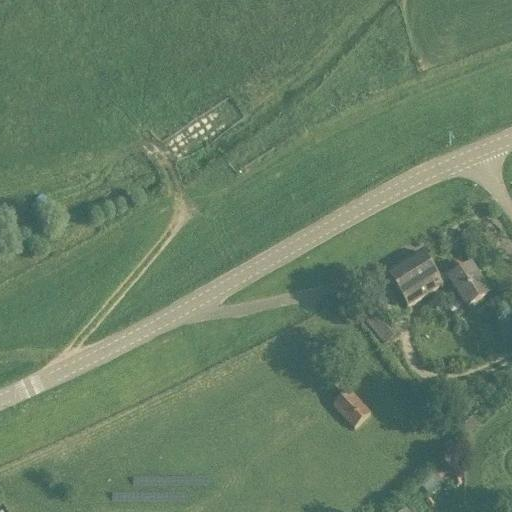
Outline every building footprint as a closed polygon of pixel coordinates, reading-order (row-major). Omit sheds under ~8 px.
[(442,287),(450,283),(468,312),(489,298),(471,269),(456,279),(450,269),(436,278),(421,253),(385,275),(408,311),(443,289),(442,287)] [(381,314),(368,325),(385,348),(399,337),(381,314)] [(425,394),(437,407),(445,398),(433,386),(432,387),(427,393),(425,394)] [(371,417),(348,392),(332,407),(355,431),(371,417)] [(457,431),(463,438),(477,425),(479,423),(473,416),(471,418),(457,431)]
